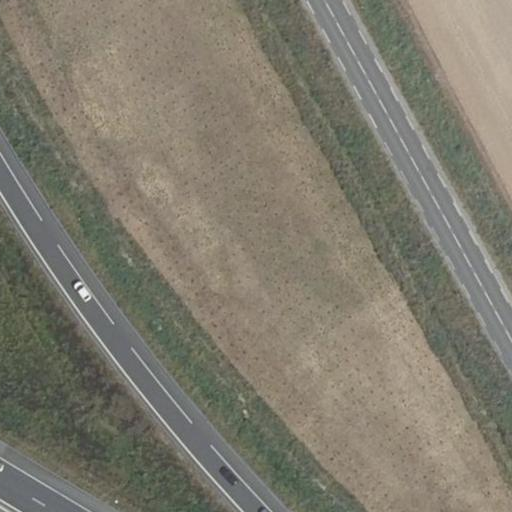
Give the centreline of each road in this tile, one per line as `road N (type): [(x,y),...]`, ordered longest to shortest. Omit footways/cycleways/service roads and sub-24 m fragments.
road 1 (trunk): [(248,511),(100,335),(0,181)]
road 2 (tertiary): [(511,348),(322,0)]
